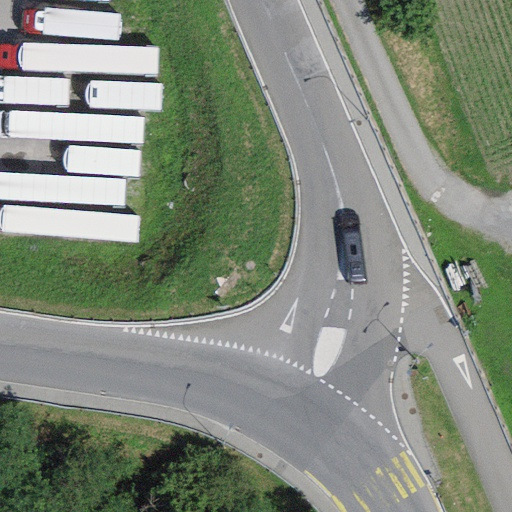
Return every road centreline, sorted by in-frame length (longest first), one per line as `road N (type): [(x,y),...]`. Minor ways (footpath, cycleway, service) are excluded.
road 1 (unclassified): [(312,424),(356,323),(362,242),(332,139),(263,0)]
road 2 (unclassified): [(312,424),(205,384),(0,351)]
road 3 (track): [(363,273),(412,301),(447,341),(511,498)]
road 4 (unclassified): [(398,511),(361,459),(312,424)]
